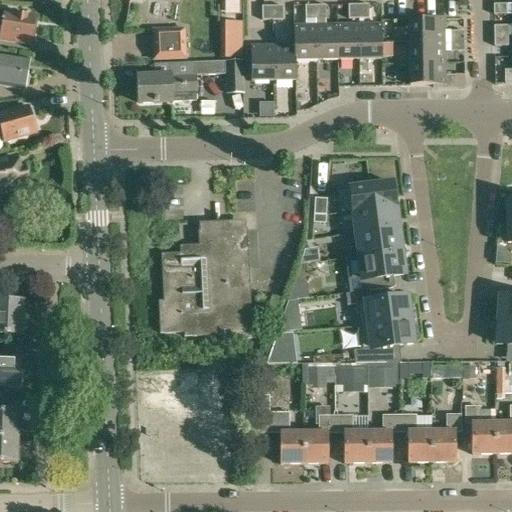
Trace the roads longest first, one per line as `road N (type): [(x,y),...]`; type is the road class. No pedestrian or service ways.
road 1 (residential): [(409,115),(442,339),(466,338),(485,111)]
road 2 (residential): [(96,152),(267,150),(342,118),(409,115)]
road 3 (residential): [(417,505),(109,508)]
road 4 (tertiary): [(109,508),(99,271)]
road 5 (tertiary): [(96,152),(89,0)]
